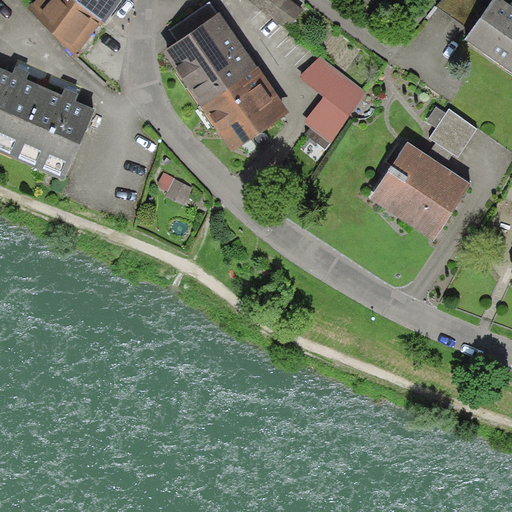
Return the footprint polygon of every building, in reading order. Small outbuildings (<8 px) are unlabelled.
[(67,0),(42,0),(25,22),(76,61),(103,27),(67,0)] [(67,0),(103,27),(123,0),(67,0)] [(248,0),(249,0),(287,32),(303,13),(288,0),(248,0)] [(363,0),(372,9),(381,0),(363,0)] [(511,9),(497,0),(469,45),(511,71),(511,9)] [(288,117),(219,19),(163,58),(232,156),(288,117)] [(321,105),(301,131),(327,151),(367,101),(314,60),(294,85),(321,105)] [(7,78),(0,75),(0,159),(64,186),(93,115),(70,105),(74,95),(67,92),(59,89),(55,99),(21,85),(25,77),(19,75),(10,71),(7,78)] [(449,108),(431,138),(461,156),(479,125),(449,108)] [(407,150),(371,204),(435,247),(472,193),(407,150)] [(177,211),(189,190),(161,173),(152,187),(167,197),(163,203),(177,211)]
